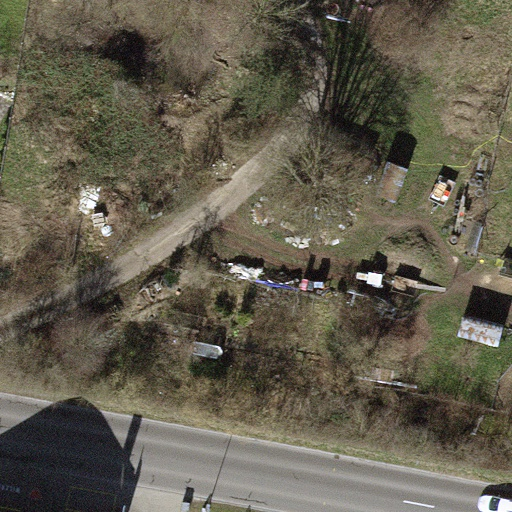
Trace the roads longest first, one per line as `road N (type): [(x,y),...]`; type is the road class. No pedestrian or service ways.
road 1 (track): [(278,0),(308,36),(278,157),(166,247),(0,343)]
road 2 (secondary): [(430,511),(0,426)]
